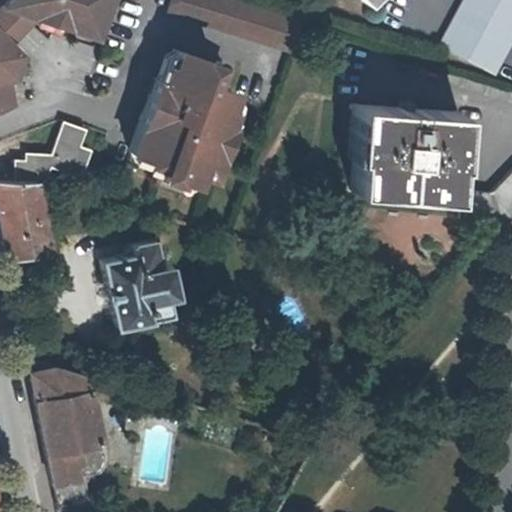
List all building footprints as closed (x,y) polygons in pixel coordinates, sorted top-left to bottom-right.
[(108,0),(5,0),(0,6),(0,112),(16,107),(11,76),(16,75),(22,51),(12,40),(36,14),(97,34),(108,0)] [(298,20),(232,0),(170,0),(167,11),(287,49),(298,20)] [(511,42),(511,0),(462,0),(438,44),(495,75),(511,42)] [(161,159),(177,165),(179,161),(195,167),(199,156),(213,161),(231,109),(226,107),(230,96),(226,94),(232,77),(208,69),(215,49),(176,36),(170,52),(166,51),(161,66),(157,64),(132,138),(151,144),(150,148),(164,153),(161,159)] [(354,147),(359,147),(356,180),(456,188),(459,154),(462,155),(466,103),(358,95),(354,147)] [(49,160),(48,162),(79,174),(90,147),(79,144),(85,127),(65,119),(62,126),(52,153),(49,160)] [(46,169),(48,162),(49,160),(52,153),(24,151),(23,159),(12,159),(11,178),(34,180),(35,180),(41,181),(46,169)] [(34,180),(11,178),(0,177),(0,234),(5,256),(48,247),(35,180),(34,180)] [(511,177),(495,195),(467,192),(463,222),(507,225),(511,219),(511,177)] [(127,241),(129,251),(99,257),(112,325),(146,318),(146,317),(168,313),(164,295),(174,292),(167,260),(157,263),(151,237),(127,241)] [(86,371),(25,353),(35,400),(56,507),(89,501),(84,480),(94,477),(92,471),(100,470),(105,460),(99,438),(86,371)]
